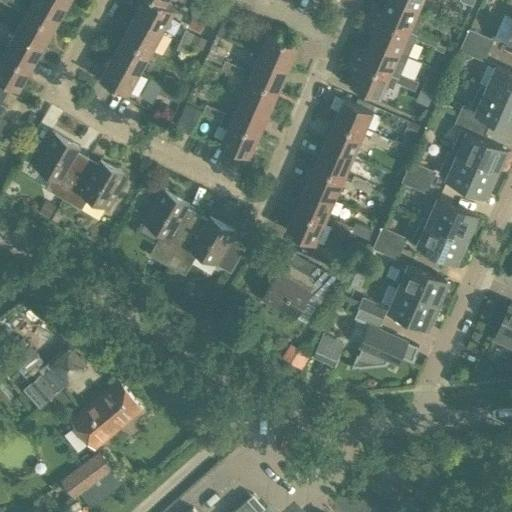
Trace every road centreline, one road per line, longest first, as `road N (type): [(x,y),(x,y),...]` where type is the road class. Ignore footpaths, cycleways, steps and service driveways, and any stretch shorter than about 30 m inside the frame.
road 1 (residential): [(107,0),(53,93),(261,202),(351,0)]
road 2 (tertiary): [(329,432),(0,233)]
road 3 (residential): [(427,423),(424,388),(511,190)]
road 4 (tertiary): [(458,511),(329,432)]
